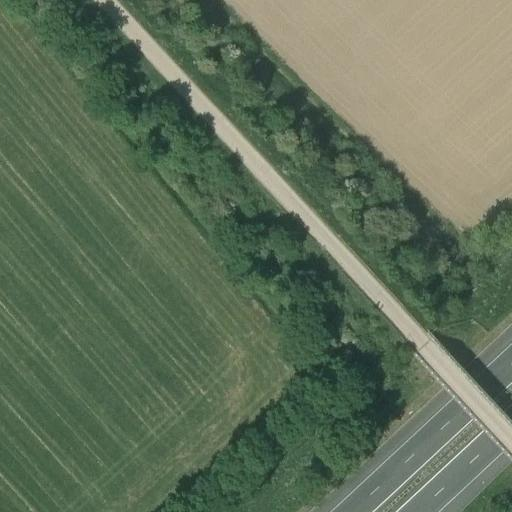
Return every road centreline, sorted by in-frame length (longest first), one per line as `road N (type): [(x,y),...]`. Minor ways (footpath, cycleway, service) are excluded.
road 1 (unclassified): [(511,442),(105,0)]
road 2 (motorway): [(511,363),(352,511)]
road 3 (motorway): [(419,511),(511,426)]
